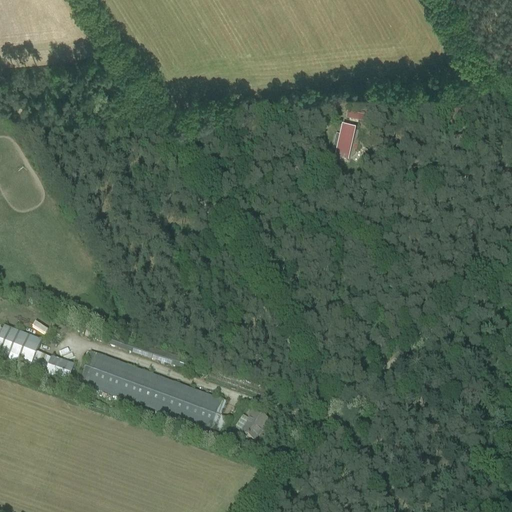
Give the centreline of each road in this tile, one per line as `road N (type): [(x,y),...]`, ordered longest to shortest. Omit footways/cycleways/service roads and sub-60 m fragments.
road 1 (track): [(81,0),(334,405)]
road 2 (unclassified): [(258,511),(331,419),(390,511)]
road 3 (track): [(334,405),(511,270)]
